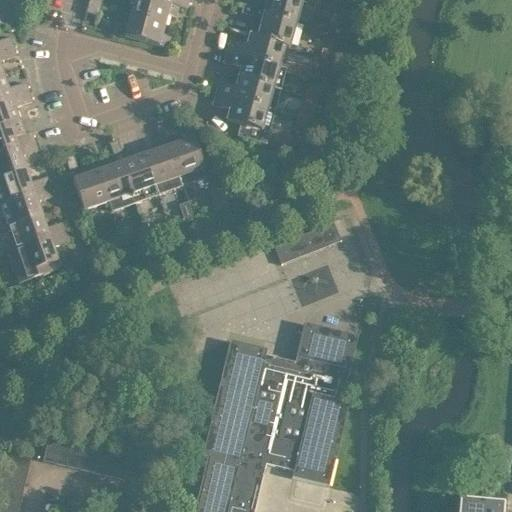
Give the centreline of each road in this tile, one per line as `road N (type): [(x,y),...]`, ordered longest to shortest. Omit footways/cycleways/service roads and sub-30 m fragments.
road 1 (residential): [(57,38),(86,125),(183,90),(190,71)]
road 2 (residential): [(57,38),(190,71)]
